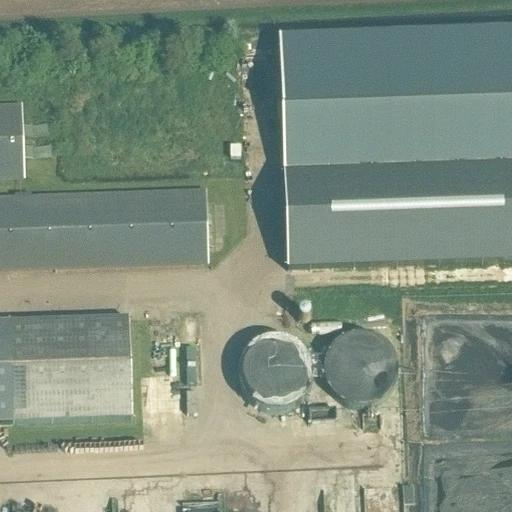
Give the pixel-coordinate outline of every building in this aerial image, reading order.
[(511,167),(511,38),(278,46),(283,191),(307,190),(306,175),(511,167)] [(22,107),(0,107),(0,183),(25,183),(22,107)] [(206,193),(0,199),(0,275),(208,268),(206,193)] [(180,324),(182,377),(194,377),(192,324),(180,324)] [(365,339),(360,339),(354,339),(353,340),(349,341),(345,342),(341,344),(339,346),(337,347),(336,348),(333,350),(332,352),(330,354),(328,357),(327,359),(326,362),(325,363),(324,365),(324,368),(323,372),(323,373),(323,375),(323,379),(323,380),(323,384),(324,385),(325,389),(325,390),(327,393),(328,395),(330,398),(332,401),(333,402),(334,403),(337,405),(339,407),(342,409),(344,410),(347,411),(352,413),(357,413),(362,413),(364,413),(368,413),(371,412),(376,410),(380,407),(385,404),(387,402),(389,399),(390,398),(391,396),(393,393),(394,392),(395,388),(396,387),(396,383),(397,380),(397,377),(397,375),(397,371),(396,368),(396,366),(395,363),(394,361),(393,360),(392,357),(390,354),(386,350),(384,348),(382,347),(378,344),(375,342),(373,342),(368,340),(365,339)] [(287,344),(283,342),(280,342),(277,341),(271,341),(270,341),(266,342),(261,343),(258,345),(256,345),(255,346),(252,348),(250,349),(248,351),(246,353),(244,355),(242,358),(241,359),(239,363),(239,364),(237,367),(237,369),(236,372),(236,374),(236,378),(235,379),(236,381),(236,385),(236,388),(237,390),(237,391),(239,395),(241,399),(243,402),(245,405),(247,406),(249,409),(250,410),(252,411),(255,413),(256,413),(260,415),(265,416),(268,417),(270,417),(273,418),(279,417),(282,417),(287,415),(290,414),(295,411),(298,409),(299,408),(300,407),(303,404),(304,403),(306,400),(308,397),(308,395),(310,392),(311,389),(311,387),(311,385),(312,382),(312,380),(312,377),(312,375),(311,371),(310,368),(310,366),(308,363),(306,359),(304,356),(303,354),(300,352),(297,349),(293,347),(290,345),(288,344),(287,344)] [(132,423),(131,383),(11,387),(13,427),(132,423)] [(197,397),(186,397),(186,419),(197,419),(197,397)]
